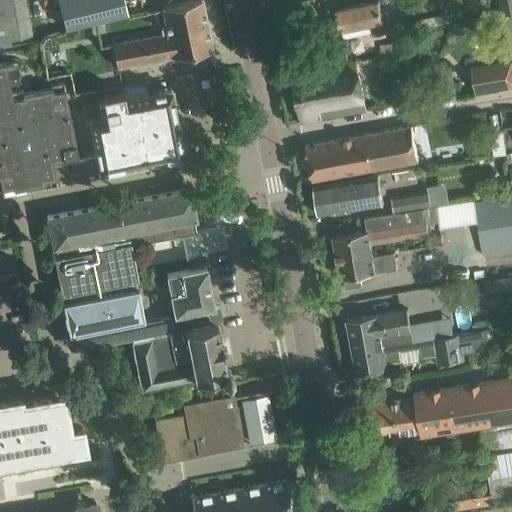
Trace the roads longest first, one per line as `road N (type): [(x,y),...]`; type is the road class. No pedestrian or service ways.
road 1 (residential): [(54,362),(21,198),(269,144)]
road 2 (residential): [(324,443),(150,473),(84,364),(54,362)]
road 3 (tertiary): [(324,443),(269,144)]
road 4 (residential): [(269,144),(511,102)]
road 5 (tertiary): [(269,144),(241,0)]
